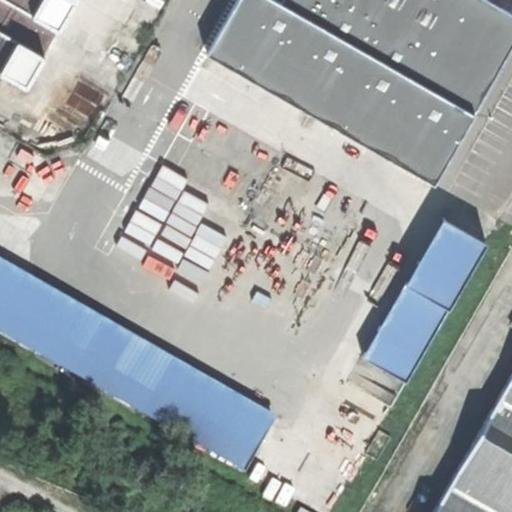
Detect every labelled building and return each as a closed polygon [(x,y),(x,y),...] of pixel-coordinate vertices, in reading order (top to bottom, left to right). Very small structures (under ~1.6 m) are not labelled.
[(0,0),(0,68),(25,83),(43,51),(41,50),(55,26),(56,28),(71,0),(0,0)] [(235,0),(206,52),(433,181),(473,111),(456,102),(470,77),(436,57),(467,0),(281,0),(280,2),(275,0),(235,0)] [(511,42),(511,13),(488,0),(467,0),(436,57),(470,77),(456,102),(473,111),(511,42)] [(363,354),(407,379),(485,239),(443,215),(363,354)] [(0,333),(244,471),(273,419),(0,263),(0,333)] [(511,511),(511,369),(429,511),(511,511)] [(19,511),(39,511),(25,503),(19,511)]
